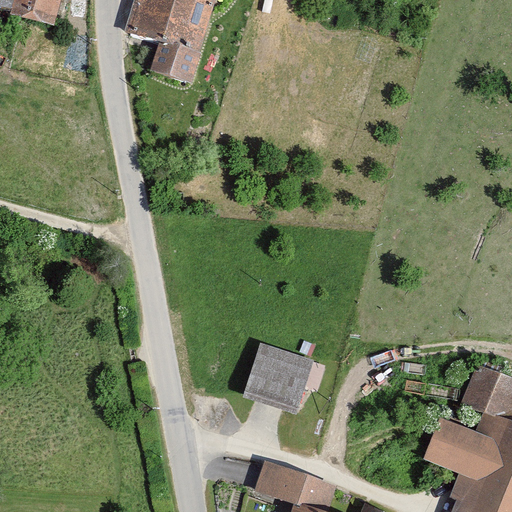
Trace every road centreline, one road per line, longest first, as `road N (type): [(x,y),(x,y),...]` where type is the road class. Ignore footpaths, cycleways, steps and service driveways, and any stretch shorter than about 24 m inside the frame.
road 1 (tertiary): [(187,511),(138,245),(107,0)]
road 2 (unknown): [(172,429),(333,470),(416,511)]
road 3 (track): [(0,207),(138,245)]
